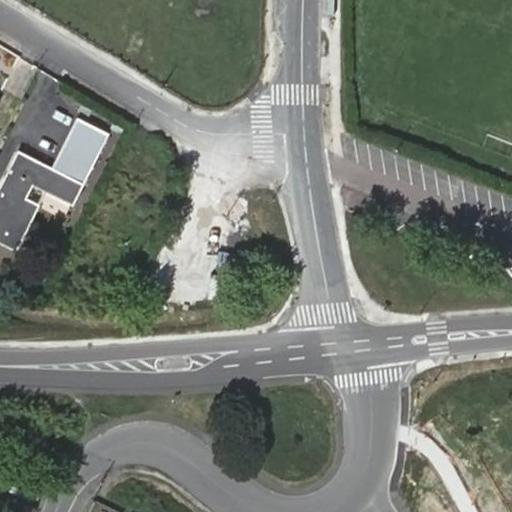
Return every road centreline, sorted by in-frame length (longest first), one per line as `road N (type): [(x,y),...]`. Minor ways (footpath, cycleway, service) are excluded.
road 1 (tertiary): [(347,346),(192,362),(0,365)]
road 2 (residential): [(303,137),(183,127),(0,14)]
road 3 (residential): [(58,511),(78,469),(97,451),(147,438),(173,446),(257,511)]
road 4 (residential): [(347,346),(330,312),(303,137)]
road 5 (residential): [(328,511),(359,484),(375,432),(368,367),(347,346)]
road 6 (tertiary): [(511,332),(347,346)]
road 7 (residential): [(303,137),(302,0)]
